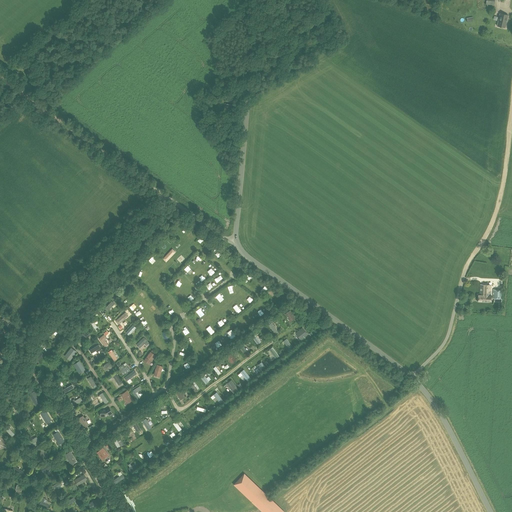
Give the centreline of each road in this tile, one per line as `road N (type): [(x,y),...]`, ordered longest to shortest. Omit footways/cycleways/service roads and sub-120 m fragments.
road 1 (tertiary): [(490,511),(412,376),(235,241)]
road 2 (track): [(412,376),(443,343),(465,268),(496,216),(511,107)]
road 3 (tertiary): [(235,241),(253,0)]
road 4 (track): [(165,196),(0,78)]
road 5 (track): [(275,496),(420,385)]
road 6 (unknown): [(163,389),(178,412),(186,411),(300,322)]
road 7 (unknown): [(123,419),(83,352),(109,320)]
